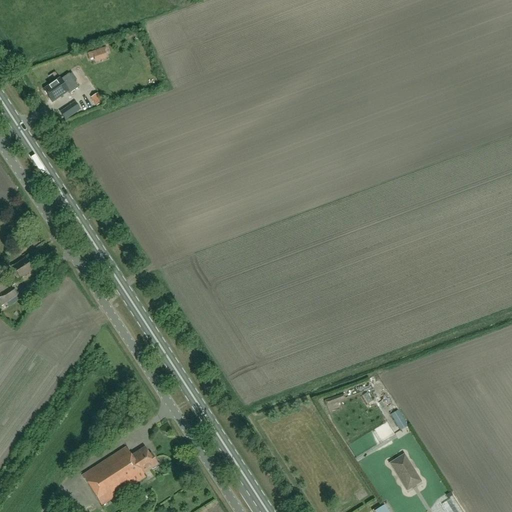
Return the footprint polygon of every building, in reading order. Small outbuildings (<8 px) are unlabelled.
[(89,59),(94,58),(95,60),(107,57),(106,54),(107,53),(106,48),(88,54),(89,59)] [(78,87),(92,78),(83,65),(69,74),(61,80),(60,79),(44,90),(52,102),(68,91),(69,94),(79,87),(78,87)] [(19,279),(32,271),(25,259),(12,267),(13,269),(7,273),(10,278),(14,275),(17,280),(19,279)] [(0,305),(1,307),(17,296),(11,287),(2,293),(0,289),(0,305)] [(325,402),(326,406),(345,399),(344,395),(325,402)] [(407,427),(398,412),(391,416),(400,431),(407,427)] [(143,474),(151,469),(153,470),(156,468),(156,466),(157,465),(151,455),(149,456),(145,449),(131,457),(126,448),(82,476),(101,506),(145,478),(143,474)] [(407,492),(421,483),(404,455),(389,464),(407,492)] [(446,511),(456,511),(460,510),(453,497),(442,502),(446,511)]
